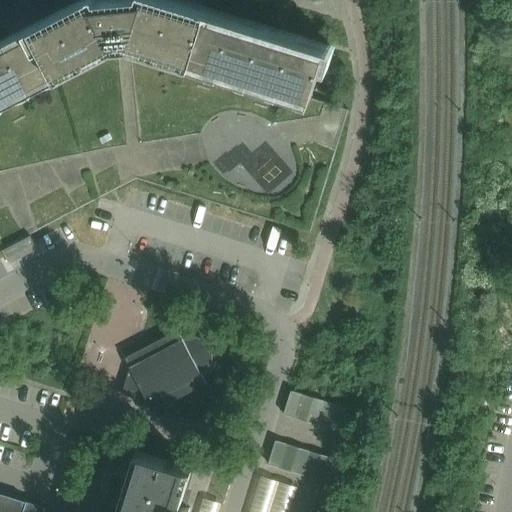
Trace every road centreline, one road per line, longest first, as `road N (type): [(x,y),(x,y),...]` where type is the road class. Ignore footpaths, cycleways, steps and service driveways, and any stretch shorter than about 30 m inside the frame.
road 1 (residential): [(0,295),(79,254),(264,311),(292,311)]
road 2 (residential): [(231,511),(292,311)]
